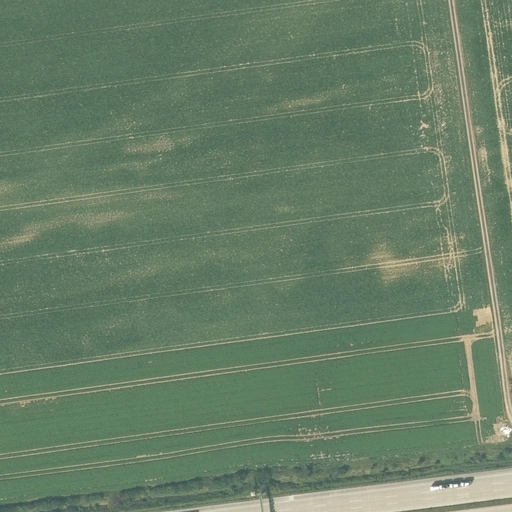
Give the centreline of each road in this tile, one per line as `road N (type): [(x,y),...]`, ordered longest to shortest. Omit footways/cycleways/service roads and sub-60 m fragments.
road 1 (track): [(511,410),(452,0)]
road 2 (motorway): [(511,482),(267,511)]
